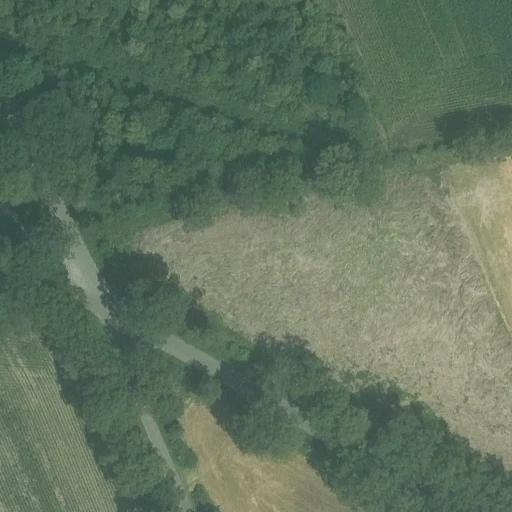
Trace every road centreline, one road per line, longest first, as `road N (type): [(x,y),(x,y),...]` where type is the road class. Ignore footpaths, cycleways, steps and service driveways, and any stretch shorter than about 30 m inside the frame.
road 1 (unclassified): [(462,511),(57,283)]
road 2 (residential): [(155,511),(57,283)]
road 3 (residential): [(57,283),(0,144)]
